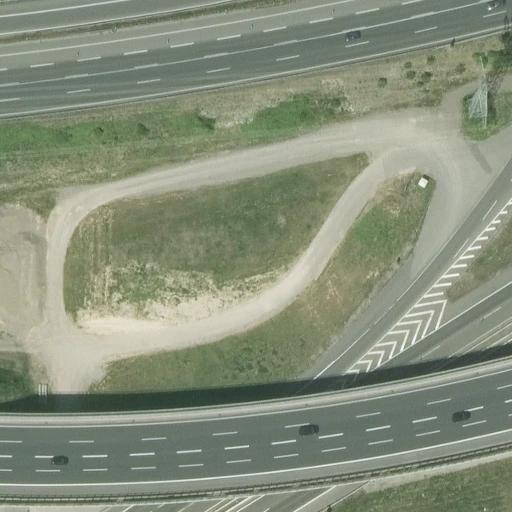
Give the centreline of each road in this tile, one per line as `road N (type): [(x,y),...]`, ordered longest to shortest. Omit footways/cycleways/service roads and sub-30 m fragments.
road 1 (motorway): [(0,446),(272,434),(511,390)]
road 2 (motorway): [(502,0),(241,57),(0,92)]
road 3 (motorway): [(511,178),(369,348),(243,470)]
road 4 (motorway): [(511,300),(243,470)]
road 5 (motorway): [(261,511),(511,354)]
road 6 (motorway): [(189,0),(0,28)]
